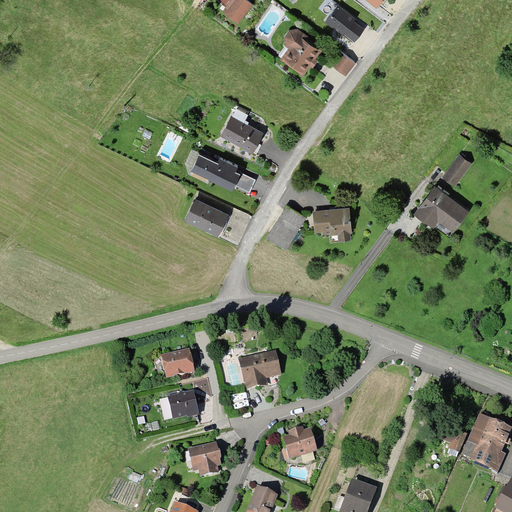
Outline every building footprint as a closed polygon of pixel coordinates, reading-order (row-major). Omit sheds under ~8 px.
[(252,2),(249,0),(232,0),(225,10),(238,21),(252,2)] [(361,33),(365,28),(354,20),(356,17),(339,4),(327,20),(344,33),(345,31),(356,40),(361,33)] [(314,58),(322,47),(310,39),(307,35),(298,28),(291,29),(286,35),(287,42),(296,50),(289,60),(304,72),(314,58)] [(332,61),(337,64),(346,53),(342,49),(332,61)] [(347,72),(356,60),(346,53),(337,64),(347,72)] [(257,140),(261,131),(230,115),(220,135),(251,151),(257,140)] [(234,183),(240,170),(235,168),(237,164),(220,155),(218,159),(199,150),(192,164),(212,173),(210,176),(223,182),(224,179),(234,183)] [(256,177),(240,170),(234,183),(249,190),(253,183),(256,177)] [(427,214),(433,219),(449,231),(463,211),(430,187),(410,214),(421,222),(427,214)] [(216,227),(219,220),(223,211),(194,197),(185,217),(206,227),(208,223),(216,227)] [(223,211),(219,220),(223,222),(226,217),(228,213),(223,211)] [(279,250),(298,221),(282,211),(263,240),(279,250)] [(341,233),(346,232),(344,212),(331,214),(325,214),(325,215),(308,217),(310,233),(317,232),(317,235),(333,234),(334,240),(342,240),(341,233)] [(428,226),(433,219),(427,214),(421,222),(424,224),(428,226)] [(223,222),(219,220),(216,227),(208,223),(206,227),(205,228),(211,231),(212,229),(219,232),(223,222)] [(194,371),(190,351),(163,357),(167,375),(180,372),(180,374),(187,373),(194,371)] [(275,353),(241,361),(246,382),(247,382),(248,389),(260,386),(258,379),(265,377),(280,374),(275,353)] [(265,377),(258,379),(260,386),(264,385),(267,385),(265,377)] [(195,400),(193,393),(186,394),(182,392),(179,396),(169,398),(174,418),(186,416),(189,417),(199,415),(195,400)] [(174,418),(169,398),(161,400),(165,420),(174,418)] [(477,446),(497,455),(508,433),(493,426),(478,420),(467,445),(476,449),(477,446)] [(290,458),(315,450),(309,431),(301,433),(300,429),(291,432),(292,436),(290,437),(282,439),(286,450),(288,449),(290,458)] [(444,455),(453,459),(463,438),(454,434),(444,455)] [(476,449),(470,464),(490,473),(497,455),(477,446),(476,449)] [(219,449),(195,450),(195,460),(193,460),(194,470),(202,469),(202,477),(212,476),(212,468),(217,468),(221,468),(221,464),(222,464),(222,459),(220,459),(219,449)] [(344,500),(348,502),(362,507),(365,508),(369,499),(372,492),(350,484),(344,499),(344,500)] [(271,501),(274,496),(256,488),(251,500),(246,511),(266,511),(267,511),(268,511),(273,502),(271,501)] [(494,511),(495,511),(511,511),(511,495),(504,492),(494,511)] [(345,511),(348,502),(344,500),(344,499),(338,496),(334,507),(345,511)] [(360,511),(362,507),(348,502),(345,511),(344,511),(360,511)]
